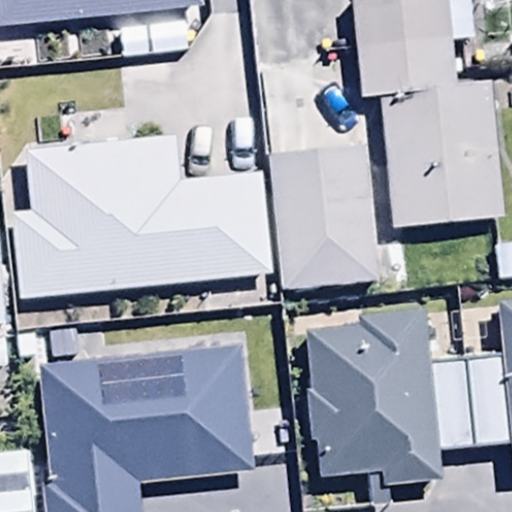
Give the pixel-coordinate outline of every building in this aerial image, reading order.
[(0,0),(0,31),(196,15),(194,0),(0,0)] [(355,106),(378,104),(387,236),(498,229),(488,79),(447,81),(444,47),(470,45),(467,0),(413,0),(348,5),(355,106)] [(6,220),(15,305),(264,280),(254,180),(175,188),(171,146),(23,161),(28,218),(6,220)] [(360,157),(264,163),(273,301),(369,295),(360,157)] [(511,247),(491,249),(494,289),(511,287),(511,247)] [(463,361),(473,458),(507,456),(509,480),(511,480),(511,304),(492,306),(496,358),(463,361)] [(473,458),(463,361),(422,365),(418,320),(355,326),(356,335),(298,340),(311,489),(378,483),(379,492),(439,487),(437,461),(473,458)] [(31,511),(29,462),(0,464),(0,511),(31,511)] [(283,511),(280,475),(200,482),(202,511),(283,511)] [(162,511),(160,483),(98,489),(100,511),(162,511)]
